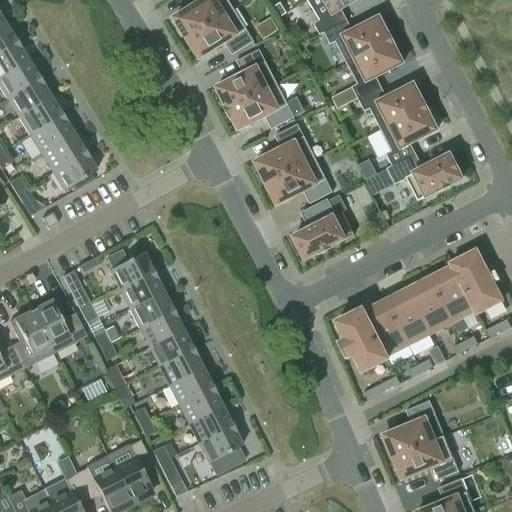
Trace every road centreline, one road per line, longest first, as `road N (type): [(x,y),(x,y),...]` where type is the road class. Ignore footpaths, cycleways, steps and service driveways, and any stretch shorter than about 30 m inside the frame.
road 1 (residential): [(287,306),(511,194)]
road 2 (residential): [(0,275),(211,162)]
road 3 (residential): [(511,190),(415,0)]
road 4 (residential): [(211,162),(114,0)]
road 5 (residential): [(353,458),(287,306)]
road 6 (residential): [(287,306),(211,162)]
road 7 (residential): [(235,511),(353,458)]
